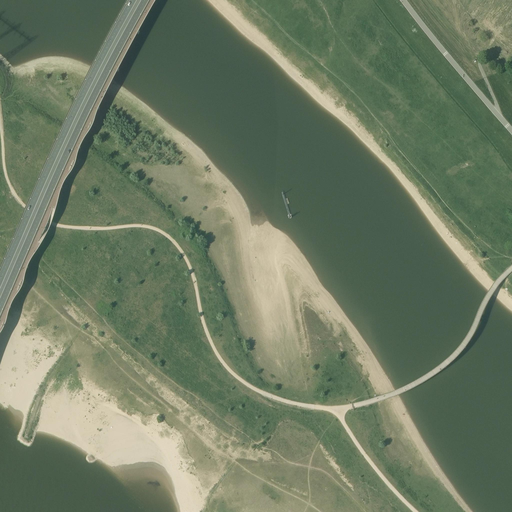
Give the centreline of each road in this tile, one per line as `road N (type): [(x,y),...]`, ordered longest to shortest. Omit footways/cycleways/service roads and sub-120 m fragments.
road 1 (primary): [(0,305),(145,0)]
road 2 (primary): [(133,0),(0,278)]
road 3 (unclassified): [(497,116),(401,0)]
